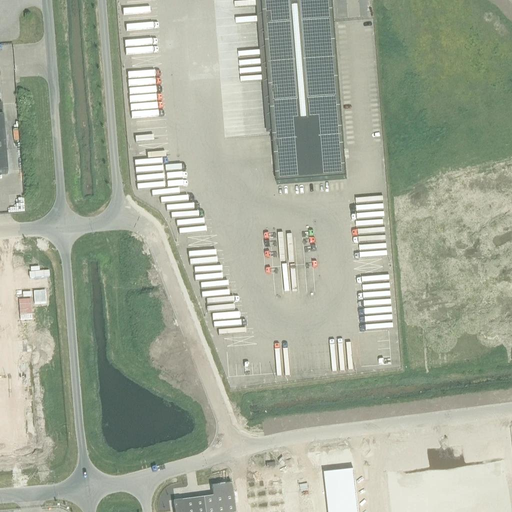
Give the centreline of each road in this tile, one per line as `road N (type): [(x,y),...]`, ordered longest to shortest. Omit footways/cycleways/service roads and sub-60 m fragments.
road 1 (unknown): [(234,210),(319,215),(335,224),(343,255),(344,290),(324,321),(270,319),(245,292)]
road 2 (unclassified): [(511,410),(253,445),(235,438)]
road 3 (unclassified): [(63,226),(87,487)]
road 4 (unclassified): [(235,438),(155,241),(135,221),(119,220)]
road 5 (unclassified): [(47,0),(63,226)]
road 6 (unclassified): [(119,220),(101,0)]
road 7 (unknown): [(198,0),(234,210)]
